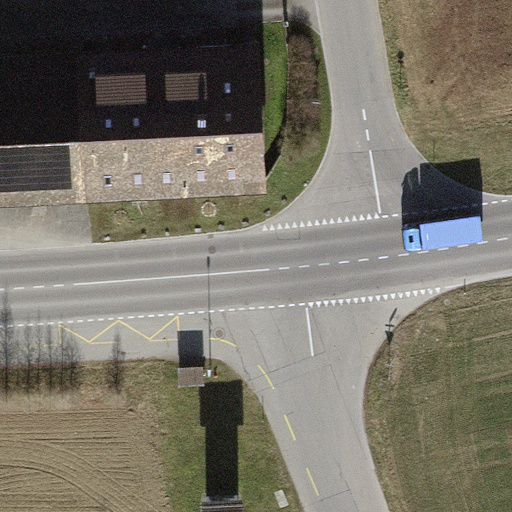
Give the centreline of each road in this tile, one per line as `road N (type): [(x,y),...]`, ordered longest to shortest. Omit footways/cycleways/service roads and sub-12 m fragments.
road 1 (primary): [(304,267),(0,288)]
road 2 (tertiary): [(390,257),(346,0)]
road 3 (tertiary): [(365,511),(318,374),(304,267)]
road 4 (primary): [(511,237),(390,257)]
